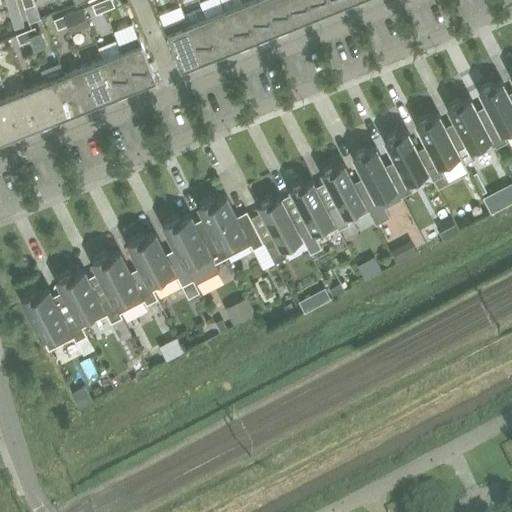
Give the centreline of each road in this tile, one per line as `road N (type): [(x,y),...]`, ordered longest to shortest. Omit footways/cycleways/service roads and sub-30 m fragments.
road 1 (residential): [(0,212),(511,9)]
road 2 (residential): [(415,0),(0,165)]
road 3 (residential): [(338,511),(511,421)]
road 4 (residential): [(47,511),(25,472),(0,388)]
